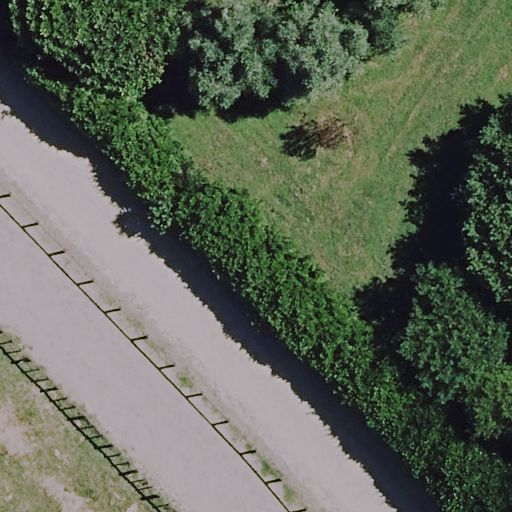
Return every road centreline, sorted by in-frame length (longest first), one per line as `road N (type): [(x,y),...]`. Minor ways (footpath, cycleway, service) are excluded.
road 1 (unknown): [(0,101),(393,511)]
road 2 (unknown): [(260,511),(0,245)]
